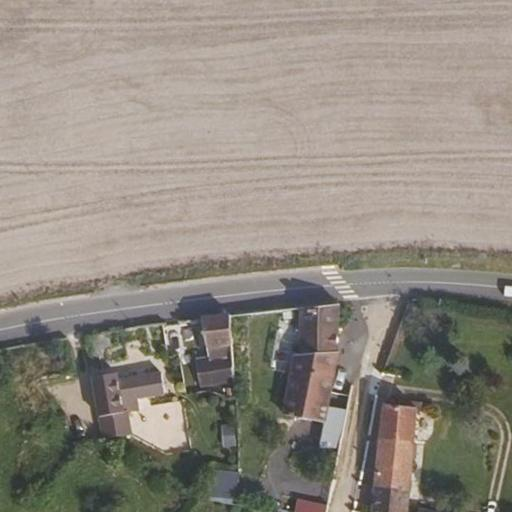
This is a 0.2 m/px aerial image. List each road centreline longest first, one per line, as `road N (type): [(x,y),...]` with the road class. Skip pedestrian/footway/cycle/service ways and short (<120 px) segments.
road 1 (secondary): [(382,283),(148,298),(0,330)]
road 2 (residential): [(382,283),(344,511)]
road 3 (secondary): [(511,291),(382,283)]
